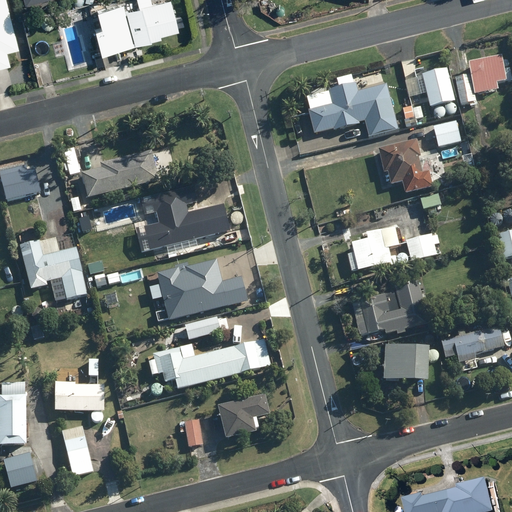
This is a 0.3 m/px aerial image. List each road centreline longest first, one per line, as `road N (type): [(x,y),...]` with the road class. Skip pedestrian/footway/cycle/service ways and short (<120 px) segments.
road 1 (residential): [(340,458),(242,64)]
road 2 (residential): [(499,0),(242,64)]
road 3 (residential): [(242,64),(0,126)]
road 4 (residential): [(340,458),(125,511)]
road 5 (residential): [(511,415),(340,458)]
